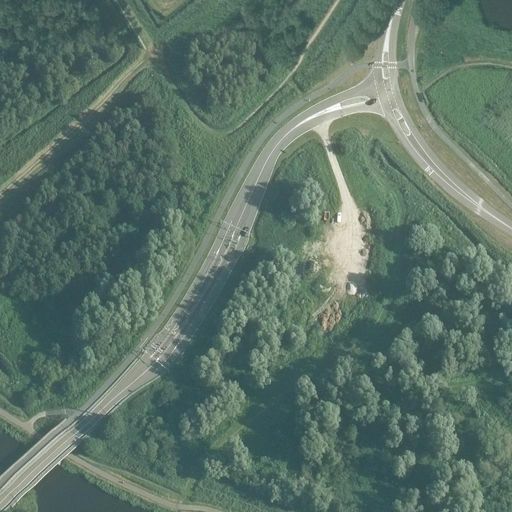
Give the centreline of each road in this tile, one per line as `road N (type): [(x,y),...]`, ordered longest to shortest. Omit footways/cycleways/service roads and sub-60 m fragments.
road 1 (unknown): [(0,205),(145,68),(162,71),(208,127),(239,127),(288,78),(339,0)]
road 2 (unclassified): [(379,85),(317,108),(279,135),(194,294),(126,387)]
road 3 (unclassified): [(126,387),(169,358),(200,312),(282,143),(318,120),(384,105)]
road 4 (unknown): [(32,420),(197,511)]
road 5 (unclassified): [(384,105),(427,171),(511,231)]
road 6 (unclassified): [(0,506),(126,387)]
road 7 (unclassified): [(511,226),(436,160),(399,102)]
